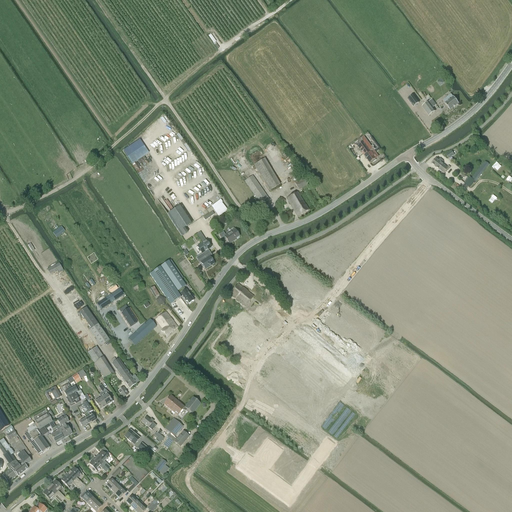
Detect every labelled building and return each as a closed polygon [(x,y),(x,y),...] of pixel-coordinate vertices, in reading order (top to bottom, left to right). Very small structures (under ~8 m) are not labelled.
[(442,77),(437,81),(441,86),(446,82),(442,77)] [(419,103),(413,95),(407,100),(413,107),(419,103)] [(450,95),(444,100),(443,101),(444,101),(445,103),(445,104),(450,110),(458,104),(453,97),(453,98),(451,95),(450,95)] [(436,105),(432,100),(422,107),(429,116),(435,111),(432,108),(436,105)] [(354,142),(370,163),(373,161),(376,160),(375,159),(378,157),(363,136),(354,142)] [(141,139),(123,150),(132,164),(149,154),(141,139)] [(182,159),(186,167),(194,162),(190,155),(182,159)] [(270,191),(280,185),(264,159),(254,165),(270,191)] [(449,170),(450,168),(448,166),(447,168),(441,164),(443,161),(440,159),(438,161),(436,159),(432,164),(444,174),(448,169),(449,170)] [(464,183),(471,188),(489,164),(485,161),(472,178),(469,176),(464,183)] [(497,162),(493,167),(498,171),(501,166),(497,162)] [(262,206),(269,200),(252,176),(245,181),(262,206)] [(299,190),(308,185),(304,177),(294,183),(299,190)] [(298,216),(308,210),(298,192),(287,199),(298,216)] [(219,216),(228,210),(220,200),(212,206),(219,216)] [(171,211),(177,209),(173,202),(168,204),(171,211)] [(181,237),(188,232),(185,228),(192,224),(181,207),(167,215),(181,237)] [(61,226),(53,233),(56,238),(65,231),(61,226)] [(233,240),(239,236),(235,230),(226,235),(223,232),(219,235),(223,242),(226,240),(229,244),(233,241),(233,240)] [(207,254),(207,255),(210,253),(208,250),(211,248),(206,241),(197,247),(202,254),(195,258),(197,261),(207,254)] [(207,254),(197,261),(199,263),(200,263),(205,270),(214,264),(209,257),(207,255),(207,254)] [(177,292),(186,286),(169,261),(153,272),(174,302),(181,298),(177,292)] [(61,266),(59,263),(47,269),(50,274),(57,271),(59,274),(63,271),(61,266)] [(245,307),(254,296),(238,284),(230,294),(245,307)] [(155,297),(159,295),(154,287),(150,290),(155,297)] [(118,290),(97,304),(101,310),(122,296),(118,290)] [(189,304),(193,301),(186,290),(180,294),(186,301),(187,301),(189,304)] [(160,296),(156,300),(159,305),(164,304),(165,299),(160,296)] [(101,347),(109,341),(86,308),(79,313),(91,329),(89,330),(101,347)] [(127,308),(119,314),(130,327),(138,321),(127,308)] [(225,344),(239,353),(250,337),(252,339),(263,323),(257,318),(246,334),(240,330),(251,314),(243,308),(232,324),(236,327),(225,344)] [(166,337),(178,327),(166,312),(156,320),(163,329),(161,331),(166,337)] [(277,315),(246,352),(254,359),(285,322),(277,315)] [(146,335),(156,326),(150,320),(140,328),(128,339),(135,346),(146,335)] [(263,325),(252,339),(251,338),(242,349),(246,352),(265,326),(263,325)] [(334,343),(332,345),(351,358),(357,350),(345,342),(345,343),(342,341),(343,339),(333,332),(329,337),(333,340),(332,341),(334,343)] [(309,366),(313,361),(301,351),(302,349),(292,342),(291,344),(284,338),(279,345),(309,366)] [(336,351),(321,341),(318,345),(320,346),(317,350),(329,358),(330,357),(332,355),(335,357),(335,356),(333,355),(336,351)] [(95,363),(103,357),(97,347),(88,353),(95,363)] [(313,417),(329,394),(274,354),(258,377),(313,417)] [(315,370),(341,389),(350,376),(324,358),(315,370)] [(123,379),(130,375),(118,359),(112,364),(123,379)] [(130,375),(123,379),(129,388),(139,382),(135,376),(132,378),(130,375)] [(69,384),(62,388),(65,393),(67,398),(80,391),(78,388),(76,389),(75,387),(71,389),(69,384)] [(99,395),(101,398),(106,406),(112,402),(107,394),(109,393),(105,389),(104,390),(101,385),(99,387),(103,393),(99,395)] [(51,398),(48,399),(51,405),(57,402),(55,399),(61,396),(56,387),(50,390),(51,393),(52,393),(55,399),(52,401),(51,398)] [(123,398),(128,394),(123,388),(118,391),(123,398)] [(80,391),(67,398),(66,398),(70,405),(71,406),(73,405),(73,404),(75,403),(75,404),(80,402),(77,397),(82,394),(80,391)] [(163,404),(168,408),(177,416),(184,407),(171,396),(163,404)] [(185,407),(186,408),(192,413),(200,403),(193,397),(185,407)] [(106,406),(101,398),(95,401),(100,409),(102,408),(106,406)] [(83,413),(82,414),(82,415),(84,415),(85,415),(88,413),(88,414),(92,411),(91,408),(88,404),(90,402),(89,400),(87,402),(82,405),(84,408),(84,409),(82,410),(83,413)] [(0,431),(9,426),(0,411),(0,431)] [(85,415),(84,415),(86,418),(85,419),(88,425),(95,420),(92,415),(89,416),(88,414),(88,413),(85,415)] [(50,419),(48,415),(35,422),(39,430),(38,431),(42,437),(48,433),(44,428),(49,425),(49,424),(52,422),(50,419)] [(58,421),(62,426),(66,424),(69,422),(65,417),(58,421)] [(152,431),(156,427),(152,424),(154,422),(151,420),(150,421),(146,418),(142,424),(148,429),(152,431)] [(87,425),(88,425),(85,419),(79,423),(82,428),(85,427),(88,426),(87,425)] [(175,437),(183,427),(173,419),(165,429),(170,433),(175,437)] [(63,439),(68,437),(68,436),(63,428),(62,426),(58,421),(57,421),(59,425),(56,427),(58,430),(58,431),(60,434),(63,439)] [(49,424),(49,425),(54,434),(51,436),(56,444),(63,439),(60,434),(58,431),(58,430),(56,427),(55,428),(52,422),(49,424)] [(68,436),(68,437),(72,434),(66,424),(62,426),(63,428),(68,436)] [(24,435),(39,456),(42,454),(48,450),(40,437),(35,431),(37,429),(33,425),(26,430),(28,432),(24,435)] [(8,435),(7,435),(10,440),(16,436),(13,431),(8,435)] [(139,439),(130,431),(124,438),(127,440),(127,441),(130,444),(130,443),(134,446),(139,439)] [(180,447),(189,437),(183,432),(174,442),(180,447)] [(170,433),(166,437),(168,439),(173,442),(176,438),(175,437),(170,433)] [(168,439),(163,445),(168,448),(173,442),(168,439)] [(19,467),(17,468),(14,464),(17,463),(11,455),(14,453),(11,449),(11,450),(3,440),(0,441),(0,449),(4,455),(3,456),(18,477),(28,469),(25,466),(31,462),(23,452),(17,457),(21,461),(17,465),(19,467)] [(148,450),(141,444),(137,449),(144,454),(148,450)] [(95,458),(108,471),(110,468),(104,462),(108,458),(104,454),(107,452),(104,448),(101,451),(101,452),(95,458)] [(108,471),(95,458),(89,465),(93,468),(94,470),(95,471),(99,467),(105,473),(108,471)] [(163,476),(168,469),(164,466),(166,463),(162,460),(154,469),(163,476)] [(9,471),(2,476),(8,484),(16,477),(10,470),(11,469),(8,464),(6,466),(8,469),(9,471)] [(74,468),(68,475),(80,487),(83,485),(77,479),(81,475),(80,474),(82,472),(78,467),(76,470),(74,468)] [(118,469),(112,476),(114,478),(121,471),(118,469)] [(80,487),(68,475),(61,481),(68,488),(72,484),(78,490),(80,487)] [(110,491),(116,485),(120,481),(118,479),(114,483),(112,480),(106,486),(110,491)] [(49,488),(63,502),(66,499),(58,492),(62,488),(55,481),(49,488)] [(138,485),(136,483),(127,492),(129,494),(138,485)] [(116,485),(110,491),(115,495),(121,489),(122,488),(120,486),(119,487),(116,485)] [(63,502),(49,488),(42,494),(49,501),(53,497),(61,504),(63,502)] [(121,489),(115,495),(119,500),(127,492),(125,491),(124,492),(121,489)] [(86,504),(92,498),(88,494),(82,500),(86,504)] [(137,498),(134,500),(132,497),(126,503),(131,508),(136,502),(139,499),(137,498)] [(92,498),(86,504),(91,508),(97,502),(92,498)] [(156,503),(157,504),(157,503),(155,501),(148,509),(149,510),(156,503)] [(97,502),(91,508),(94,511),(96,511),(101,507),(97,502)] [(141,502),(139,504),(136,502),(131,508),(134,511),(141,506),(143,504),(141,502)] [(156,503),(149,510),(150,511),(152,511),(159,506),(157,504),(156,503)]
